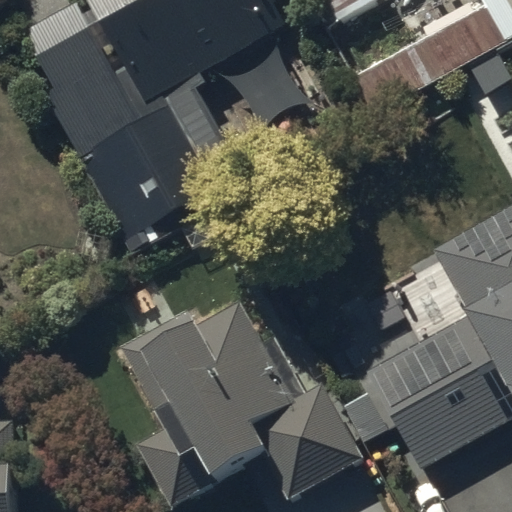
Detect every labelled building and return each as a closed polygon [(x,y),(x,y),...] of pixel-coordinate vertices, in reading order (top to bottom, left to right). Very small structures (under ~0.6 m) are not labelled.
[(195,80),(294,27),(279,0),(87,0),(91,6),(38,34),(65,84),(46,94),(135,250),(252,187),(195,80)] [(327,0),(340,22),(377,0),(327,0)] [(511,37),(511,0),(475,0),(424,28),(428,35),(384,59),(367,28),(334,47),(371,115),(497,45),(511,37)] [(396,421),(423,468),(511,416),(511,208),(436,252),(472,314),(368,373),(378,392),(353,407),(370,436),(396,421)] [(172,505),(263,458),(288,506),(370,464),(329,383),(295,401),(244,303),(201,326),(193,310),(122,346),(141,383),(158,374),(174,406),(161,413),(165,422),(136,437),(172,505)] [(0,511),(17,511),(15,424),(0,424),(0,511)]
